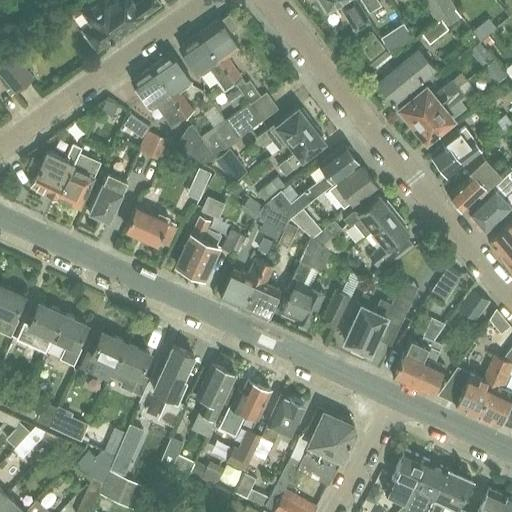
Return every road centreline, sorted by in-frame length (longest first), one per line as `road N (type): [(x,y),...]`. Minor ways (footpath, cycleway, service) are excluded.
road 1 (residential): [(394,399),(0,213)]
road 2 (unclassified): [(511,305),(266,0)]
road 3 (unclassified): [(0,146),(49,103),(210,0)]
road 4 (unclassified): [(331,511),(394,399)]
road 5 (residential): [(511,452),(394,399)]
